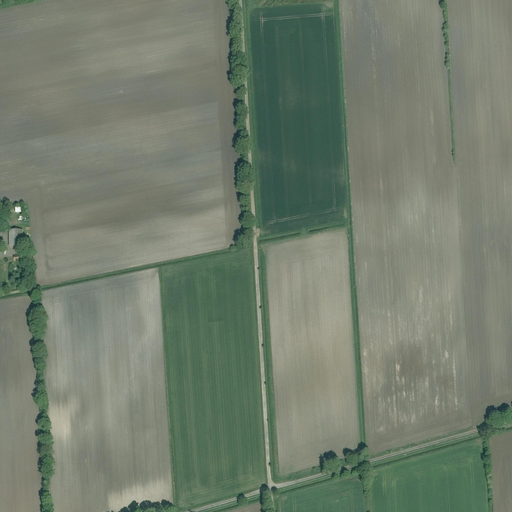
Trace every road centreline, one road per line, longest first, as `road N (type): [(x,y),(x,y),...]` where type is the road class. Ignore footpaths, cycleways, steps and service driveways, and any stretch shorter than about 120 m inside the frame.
road 1 (track): [(270,489),(240,0)]
road 2 (unclassified): [(270,489),(511,420)]
